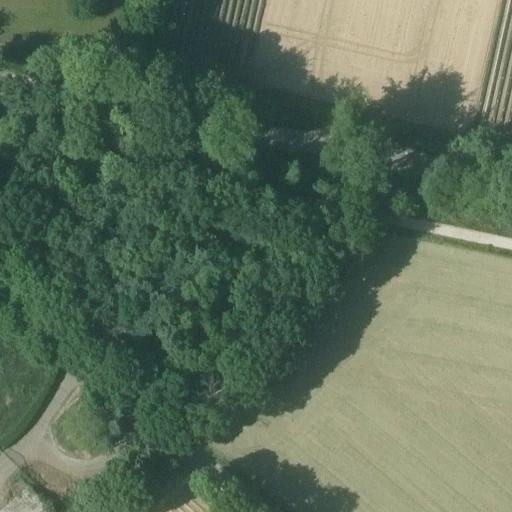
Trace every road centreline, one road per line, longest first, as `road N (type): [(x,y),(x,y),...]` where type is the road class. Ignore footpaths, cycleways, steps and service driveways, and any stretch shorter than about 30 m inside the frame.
road 1 (tertiary): [(0,75),(511,179)]
road 2 (unclassified): [(265,511),(0,278)]
